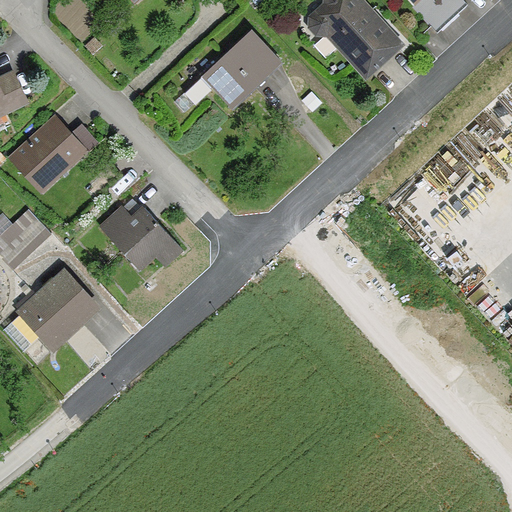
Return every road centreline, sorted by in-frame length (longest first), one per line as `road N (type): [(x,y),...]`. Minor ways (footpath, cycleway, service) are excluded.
road 1 (residential): [(258,254),(16,0)]
road 2 (residential): [(258,254),(511,15)]
road 3 (residential): [(0,469),(258,254)]
